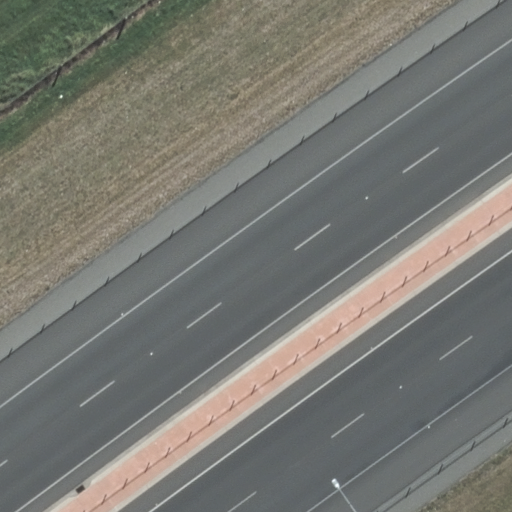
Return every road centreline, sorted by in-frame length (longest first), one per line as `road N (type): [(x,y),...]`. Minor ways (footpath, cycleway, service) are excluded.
road 1 (motorway): [(0,464),(511,96)]
road 2 (motorway): [(511,308),(229,511)]
